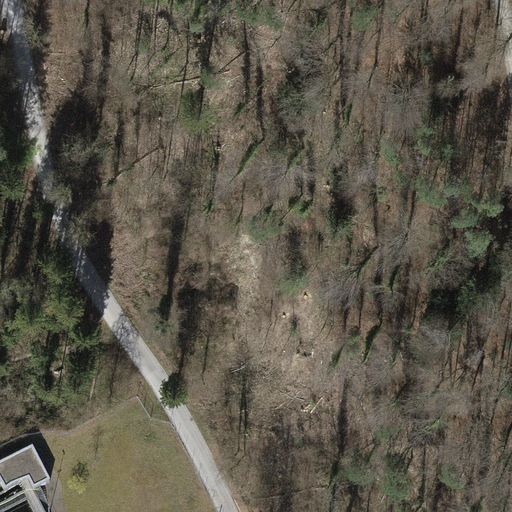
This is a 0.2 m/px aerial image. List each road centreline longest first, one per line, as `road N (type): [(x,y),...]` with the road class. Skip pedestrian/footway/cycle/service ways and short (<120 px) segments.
road 1 (unclassified): [(227,511),(187,427),(95,288),(62,222)]
road 2 (track): [(62,222),(39,149),(13,0)]
